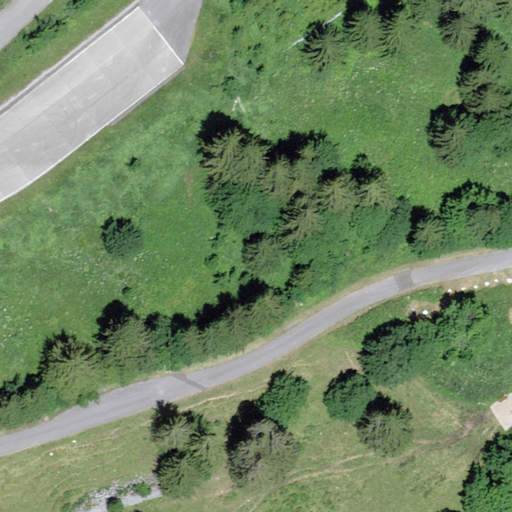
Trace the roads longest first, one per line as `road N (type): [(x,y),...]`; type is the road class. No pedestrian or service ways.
road 1 (unclassified): [(0,447),(243,364),(384,287),(511,257)]
road 2 (unclassified): [(176,0),(78,101),(0,159)]
